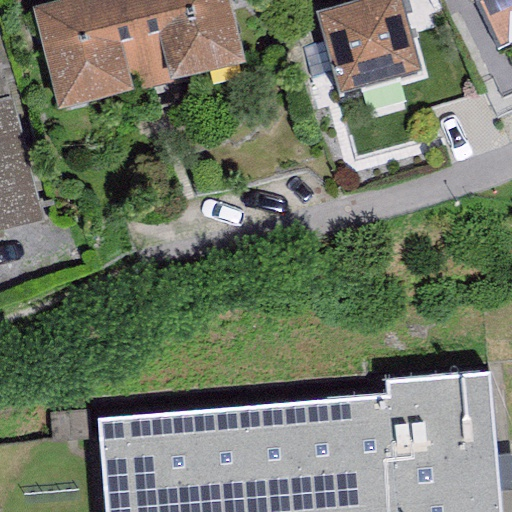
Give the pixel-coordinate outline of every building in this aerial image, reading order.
[(142,87),(157,83),(168,81),(237,64),(221,0),(107,0),(37,17),(60,107),(127,91),(142,87)] [(511,0),(475,0),(476,1),(498,48),(511,41),(511,0)] [(393,4),(322,23),(333,59),(343,96),(413,77),(393,4)] [(0,231),(38,223),(15,101),(0,103),(0,231)] [(386,397),(96,421),(102,511),(500,511),(490,373),(385,381),(386,397)]
